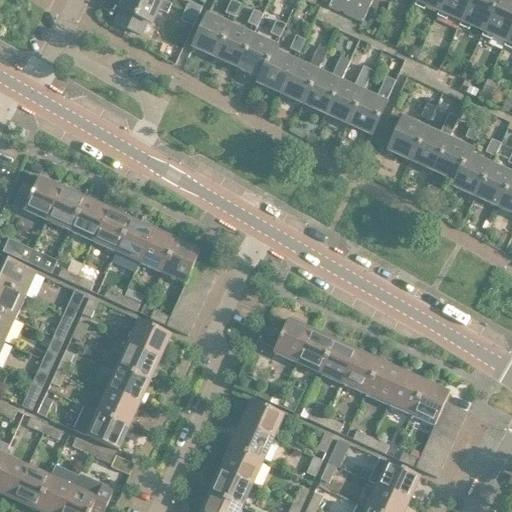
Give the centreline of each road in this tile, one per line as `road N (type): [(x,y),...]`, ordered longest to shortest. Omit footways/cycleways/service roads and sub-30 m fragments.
road 1 (residential): [(153,511),(214,383),(217,326),(262,230)]
road 2 (tertiary): [(511,374),(262,230)]
road 3 (tertiary): [(262,230),(19,93)]
